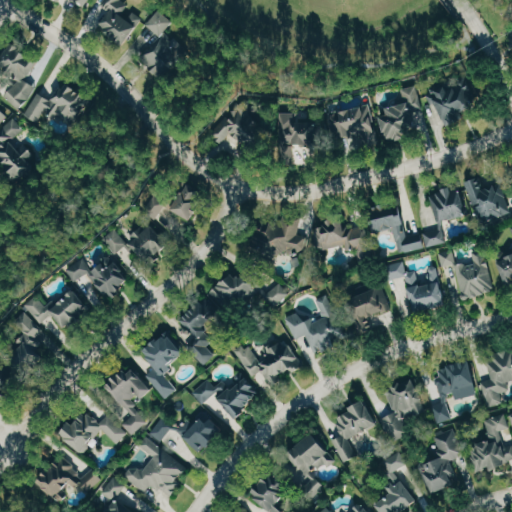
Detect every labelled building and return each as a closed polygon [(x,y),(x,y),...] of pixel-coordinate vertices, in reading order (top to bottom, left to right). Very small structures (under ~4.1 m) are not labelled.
[(128,45),(145,18),(135,11),(131,18),(124,14),(130,3),(124,0),(107,0),(104,6),(113,11),(102,28),(128,45)] [(176,22),(162,10),(149,24),(162,37),(176,22)] [(161,78),(189,59),(172,35),(165,40),(164,39),(144,53),(161,78)] [(29,81),(42,63),(16,44),(0,65),(20,81),(7,99),(39,122),(46,112),(54,118),(61,109),(77,121),(93,99),(68,81),(55,99),(29,81)] [(439,103),(449,126),(466,118),(463,110),(480,103),(469,77),(428,94),(433,105),(439,103)] [(424,109),(419,85),(405,88),(408,103),(388,107),(390,113),(383,114),(389,140),(418,134),(413,112),(424,109)] [(374,105),(334,112),(341,145),(380,138),(374,105)] [(0,125),(10,115),(0,106),(0,125)] [(221,142),(248,155),(264,123),(237,110),(221,142)] [(297,147),(323,142),(318,116),(304,119),(302,110),(276,116),(285,160),(299,157),(297,147)] [(19,181),(43,163),(21,132),(25,129),(17,118),(0,130),(0,139),(4,145),(0,147),(0,164),(4,171),(9,167),(19,181)] [(511,212),(511,208),(503,181),(486,187),(483,176),(468,181),(481,223),(511,212)] [(178,205),(155,194),(147,210),(161,217),(166,206),(194,219),(207,191),(189,182),(178,205)] [(439,222),(470,214),(463,185),(432,193),(439,222)] [(401,252),(446,243),(443,229),(409,236),(402,201),(380,206),(381,212),(375,214),(378,231),(395,227),(401,252)] [(375,261),(367,223),(348,227),(346,216),(313,224),(321,257),(331,255),(329,248),(348,244),(349,251),(359,249),(362,264),(375,261)] [(273,230),(258,228),(256,245),(271,247),(271,249),(304,254),(307,232),(300,231),(301,224),(274,221),(273,230)] [(170,245),(151,222),(130,239),(149,263),(170,245)] [(511,254),(500,258),(507,280),(511,278),(511,225),(511,226),(511,227),(511,254)] [(129,243),(117,228),(105,238),(118,253),(129,243)] [(444,266),(458,262),(454,248),(440,252),(444,266)] [(457,265),(463,298),(496,292),(490,261),(487,262),(484,249),(473,251),(475,262),(457,265)] [(92,272),(108,299),(133,283),(114,252),(93,265),(87,256),(68,267),(77,282),(92,272)] [(392,278),(409,276),(407,262),(390,264),(392,278)] [(261,292),(275,307),(280,304),(291,294),(285,282),(280,285),(274,290),(268,293),(263,283),(259,278),(256,273),(250,266),(245,271),(233,277),(230,280),(222,283),(213,292),(216,297),(228,310),(233,305),(261,292)] [(449,304),(441,266),(430,268),(430,270),(408,275),(415,310),(449,304)] [(394,309),(385,286),(350,299),(363,333),(374,329),(370,318),(394,309)] [(67,328),(93,309),(78,289),(50,310),(39,295),(28,303),(43,323),(56,313),(67,328)] [(184,322),(198,334),(187,346),(208,364),(217,353),(209,346),(216,339),(207,332),(220,317),(202,301),(184,322)] [(287,318),(297,338),(307,333),(317,355),(348,341),(336,313),(316,322),(314,318),(306,321),(301,311),(287,318)] [(40,348),(51,339),(30,312),(12,326),(25,343),(11,353),(25,370),(45,354),(40,348)] [(188,352),(170,330),(146,351),(159,366),(149,375),(168,398),(180,389),(165,371),(188,352)] [(238,353),(255,376),(263,370),(273,383),(290,370),(293,374),(306,365),(285,336),(259,355),(250,343),(238,353)] [(489,407),(504,403),(501,392),(511,390),(508,382),(511,380),(511,350),(487,357),(492,378),(482,381),(489,407)] [(437,368),(443,395),(456,392),(458,399),(480,394),(473,360),(437,368)] [(0,401),(6,406),(15,394),(12,391),(20,380),(0,363),(0,401)] [(109,386),(134,415),(125,423),(134,435),(150,421),(136,403),(153,388),(134,364),(109,386)] [(263,393),(247,375),(232,389),(225,381),(214,391),(238,417),(263,393)] [(210,377),(203,383),(199,378),(190,386),(205,402),(220,389),(210,377)] [(405,420),(428,413),(417,380),(388,389),(395,413),(384,417),(391,439),(409,433),(405,420)] [(453,419),(448,396),(442,397),(444,403),(433,405),(437,423),(453,419)] [(379,424),(369,401),(335,417),(344,435),(335,439),(346,463),(360,456),(351,437),(379,424)] [(130,432),(105,409),(98,417),(89,410),(77,424),(74,421),(63,433),(84,452),(104,430),(119,444),(130,432)] [(202,451),(209,444),(211,446),(227,431),(210,413),(187,435),(202,451)] [(511,462),(511,433),(505,413),(485,420),(492,439),(479,444),(481,451),(472,454),(478,471),(493,466),(494,469),(511,462)] [(164,441),(175,423),(163,416),(152,434),(164,441)] [(434,493),(461,482),(452,460),(466,454),(456,429),(435,438),(441,453),(422,461),(434,493)] [(337,457),(318,433),(281,460),(287,469),(288,469),(309,497),(325,485),(316,473),(337,457)] [(191,468),(149,436),(142,445),(156,456),(145,470),(137,464),(128,477),(148,492),(155,483),(171,495),(191,468)] [(404,511),(420,499),(397,471),(410,461),(398,447),(382,461),(399,480),(375,501),(384,511),(404,511)] [(85,482),(87,491),(105,485),(101,471),(82,476),(77,462),(45,471),(54,502),(70,497),(67,487),(85,482)] [(291,511),(283,504),(296,492),(276,471),(255,492),(273,511),(291,511)] [(105,511),(139,511),(140,505),(125,505),(126,480),(106,479),(105,511)]
